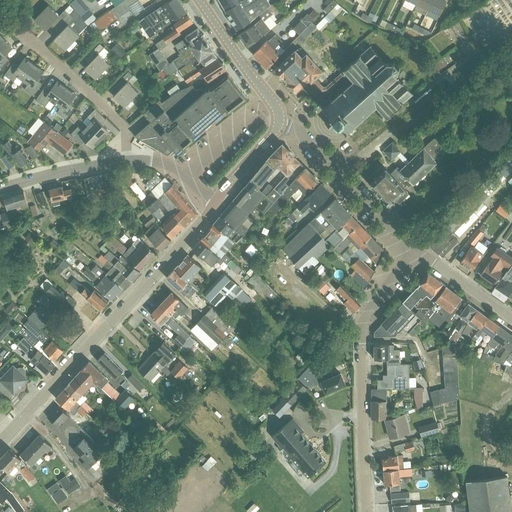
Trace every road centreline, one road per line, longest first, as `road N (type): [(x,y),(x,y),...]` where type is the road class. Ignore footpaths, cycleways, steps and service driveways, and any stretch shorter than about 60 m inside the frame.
road 1 (tertiary): [(0,440),(217,201)]
road 2 (unclassified): [(414,248),(292,126),(279,123)]
road 3 (residential): [(123,162),(124,126),(14,25)]
road 4 (unclassified): [(368,511),(361,344)]
road 5 (tertiary): [(279,123),(277,108),(199,0)]
road 6 (unclassified): [(0,189),(123,162)]
